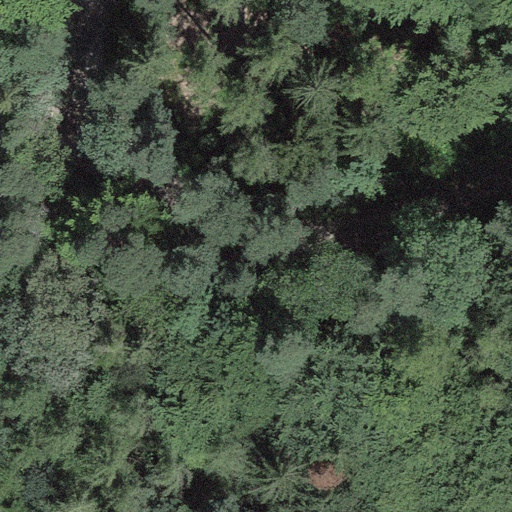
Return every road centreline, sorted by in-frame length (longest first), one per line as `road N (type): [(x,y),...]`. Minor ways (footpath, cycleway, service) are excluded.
road 1 (track): [(511,174),(388,240),(286,231),(190,197)]
road 2 (track): [(102,0),(103,75),(190,197)]
